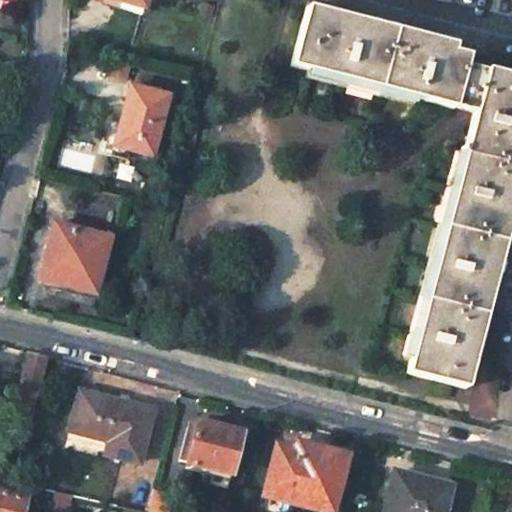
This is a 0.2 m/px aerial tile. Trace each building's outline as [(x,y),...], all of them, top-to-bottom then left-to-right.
[(434,36),(313,3),(295,67),(458,111),(458,108),(478,114),(465,161),(457,191),(446,230),(436,268),(427,302),(417,338),(407,374),(466,389),(476,352),(485,319),(489,320),(497,284),(511,231),(511,76),(490,70),(490,73),(469,67),(474,46),(434,36)] [(165,97),(128,87),(112,144),(127,148),(126,150),(150,156),(165,97)] [(87,234),(52,225),(38,280),(61,285),(62,282),(95,290),(105,250),(84,245),(87,234)] [(46,358),(25,353),(6,431),(26,436),(46,358)] [(150,411),(78,393),(68,432),(108,442),(105,456),(138,464),(150,411)] [(237,436),(194,424),(184,463),(227,475),(237,436)] [(295,451),(275,446),(262,494),(326,509),(339,456),(297,444),(295,451)] [(440,511),(446,491),(392,477),(383,511),(440,511)] [(145,511),(166,511),(171,494),(151,489),(145,511)] [(0,511),(19,511),(23,500),(0,494),(0,511)] [(52,511),(68,511),(72,498),(56,494),(52,511)]
